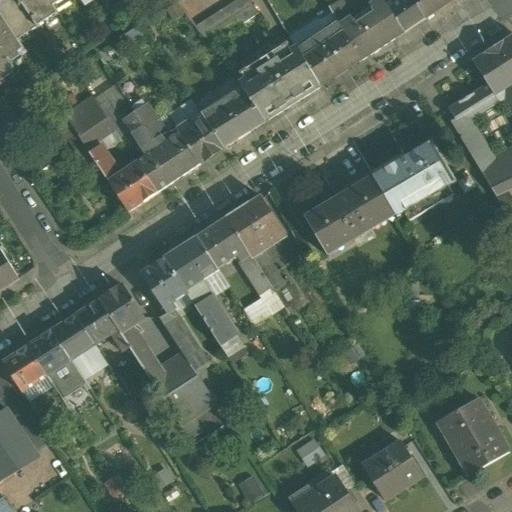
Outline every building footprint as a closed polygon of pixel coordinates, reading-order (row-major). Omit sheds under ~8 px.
[(48,0),(3,0),(0,2),(0,13),(18,41),(58,15),(54,8),(48,0)] [(48,0),(54,8),(66,0),(48,0)] [(248,0),(238,0),(195,28),(209,46),(258,15),(248,0)] [(426,20),(414,0),(399,0),(389,7),(405,35),(426,20)] [(414,0),(426,20),(457,0),(414,0)] [(339,25),(362,61),(405,35),(389,7),(384,1),(354,21),(342,1),(329,8),(339,25)] [(0,13),(0,78),(14,69),(8,60),(24,50),(18,41),(0,13)] [(339,25),(299,51),(320,88),(362,61),(339,25)] [(511,37),(473,63),(488,87),(495,97),(504,91),(511,85),(511,37)] [(249,77),(240,83),(246,93),(265,123),(320,88),(299,51),(296,47),(286,54),(278,41),(241,64),(249,77)] [(511,85),(504,91),(511,108),(511,152),(503,157),(511,172),(511,170),(511,85)] [(488,87),(452,110),(445,114),(451,124),(452,124),(459,120),(466,115),(479,107),(495,97),(488,87)] [(11,92),(0,99),(0,115),(4,121),(23,109),(11,92)] [(246,93),(233,101),(231,97),(213,108),(215,112),(204,119),(224,149),(265,123),(246,93)] [(160,104),(155,97),(149,101),(155,111),(161,107),(160,105),(160,104)] [(170,97),(160,104),(160,105),(161,107),(168,117),(178,110),(170,97)] [(106,116),(94,99),(66,117),(87,150),(115,132),(116,131),(106,116)] [(127,102),(106,116),(116,131),(115,132),(118,135),(124,132),(118,123),(122,120),(125,124),(136,116),(127,102)] [(136,116),(179,180),(200,165),(180,134),(166,143),(162,137),(165,134),(148,109),(136,116)] [(187,124),(178,110),(168,117),(177,130),(187,124)] [(511,201),(507,193),(489,163),(494,161),(466,115),(452,124),(511,224),(511,201)] [(145,148),(150,155),(137,164),(157,194),(179,180),(136,116),(125,124),(142,150),(145,148)] [(224,149),(204,119),(195,126),(192,121),(187,124),(177,130),(180,134),(200,165),(224,149)] [(403,154),(371,173),(394,212),(397,217),(396,217),(397,219),(457,183),(432,142),(405,159),(403,154)] [(137,164),(118,176),(115,171),(117,167),(104,148),(101,147),(90,154),(109,183),(129,213),(157,194),(137,164)] [(511,174),(511,172),(503,157),(494,161),(489,163),(507,193),(511,190),(511,174)] [(371,173),(333,195),(335,199),(304,218),(325,253),(351,238),(354,242),(372,231),(369,227),(394,212),(371,173)] [(283,233),(262,198),(249,206),(248,206),(227,219),(253,259),(262,254),(265,251),(262,246),(283,233)] [(253,259),(227,219),(197,239),(217,270),(237,258),(241,264),(240,266),(272,315),(284,308),(275,293),(253,259)] [(165,259),(187,295),(221,348),(237,337),(202,282),(218,272),(217,270),(197,239),(165,259)] [(0,292),(19,280),(0,250),(0,292)] [(284,287),(262,254),(253,259),(275,293),(284,287)] [(187,295),(165,259),(141,275),(167,316),(176,310),(172,305),(187,295)] [(166,377),(133,327),(144,320),(123,287),(99,302),(130,348),(154,385),(166,377)] [(130,348),(99,302),(76,317),(95,346),(111,336),(122,353),(130,348)] [(189,363),(196,375),(208,367),(173,314),(161,321),(189,363)] [(76,317),(52,332),(71,362),(95,346),(76,317)] [(52,332),(28,348),(47,377),(61,399),(85,383),(77,370),(71,362),(52,332)] [(237,337),(221,348),(227,358),(244,347),(237,337)] [(28,348),(3,364),(22,393),(47,377),(28,348)] [(120,371),(106,351),(100,355),(113,375),(120,371)] [(166,377),(154,385),(181,428),(216,405),(196,375),(189,363),(166,377)] [(99,384),(86,364),(77,370),(85,383),(90,390),(99,384)] [(52,416),(36,395),(27,401),(44,422),(52,416)] [(479,401),(438,424),(469,477),(510,454),(479,401)] [(34,453),(6,410),(0,413),(0,443),(14,466),(34,453)] [(315,439),(297,449),(305,464),(323,454),(315,439)] [(0,443),(0,484),(19,473),(14,466),(0,443)] [(422,477),(401,444),(369,466),(376,476),(370,480),(384,501),(422,477)] [(252,501),(264,494),(253,476),(241,483),(252,501)] [(356,511),(335,480),(294,506),(298,511),(356,511)] [(0,511),(12,511),(0,494),(0,511)]
